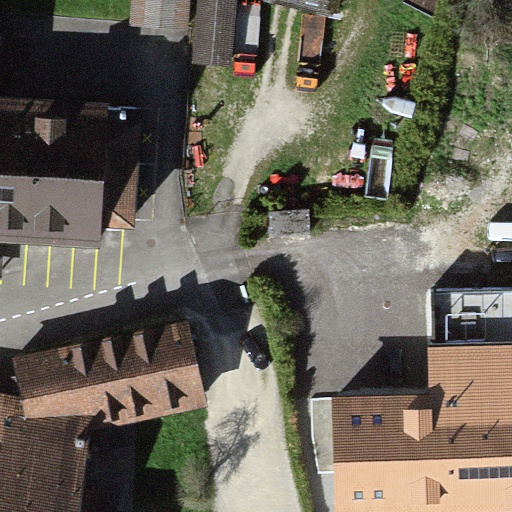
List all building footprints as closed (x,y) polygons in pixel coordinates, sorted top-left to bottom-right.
[(128,0),(127,11),(168,15),(170,0),(128,0)] [(232,0),(199,0),(196,52),(235,54),(239,0),(232,0)] [(0,213),(105,213),(103,86),(0,86),(0,213)] [(511,280),(428,283),(431,371),(511,369),(511,280)] [(22,346),(30,395),(0,389),(0,511),(93,511),(64,507),(82,406),(193,389),(183,321),(22,346)] [(511,385),(343,386),(343,489),(511,488),(511,385)]
